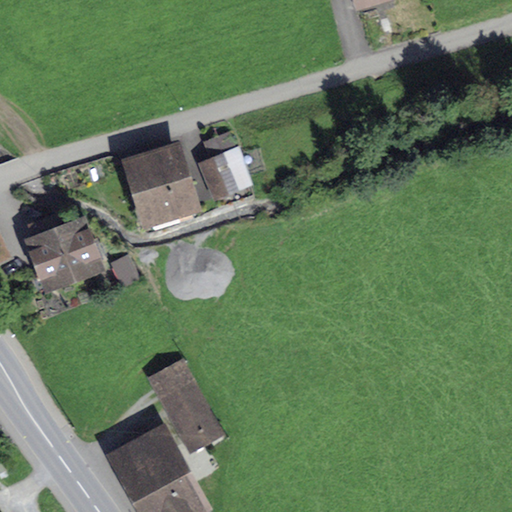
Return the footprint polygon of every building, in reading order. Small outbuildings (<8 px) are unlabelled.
[(249,174),(234,143),(200,159),(214,190),(249,174)] [(174,165),(141,176),(154,213),(187,201),(174,165)] [(85,219),(27,242),(43,282),(101,258),(85,219)] [(0,227),(0,263),(14,257),(0,227)] [(112,260),(123,285),(139,277),(129,253),(112,260)] [(185,363),(152,381),(188,449),(221,431),(185,363)] [(153,511),(171,511),(196,497),(155,430),(118,452),(153,511)]
